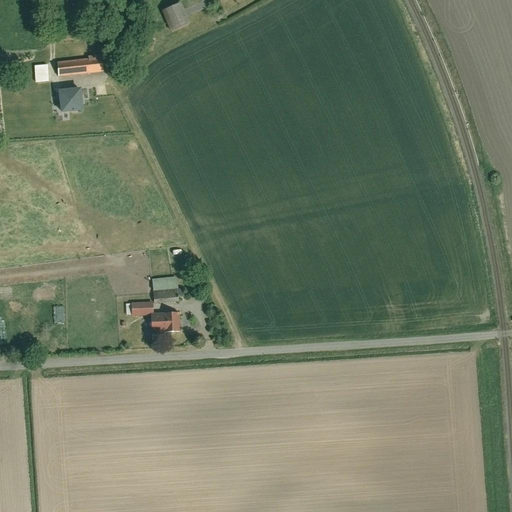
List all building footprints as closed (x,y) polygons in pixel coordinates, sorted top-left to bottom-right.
[(182,4),(163,11),(171,32),(189,25),(182,4)] [(92,59),(60,63),(61,76),(107,71),(106,55),(92,56),(92,59)] [(51,64),(37,65),(39,82),(53,80),(51,64)] [(84,89),(71,91),(73,102),(86,101),(84,89)] [(73,102),(63,103),(65,121),(88,119),(86,101),(73,102)] [(153,292),(175,291),(174,278),(152,280),(153,292)] [(175,291),(153,292),(154,303),(176,302),(175,291)] [(152,303),(131,304),(132,315),(153,314),(152,303)] [(180,330),(179,313),(165,314),(165,316),(152,317),(153,332),(180,330)] [(129,320),(119,320),(120,329),(129,328),(129,320)]
